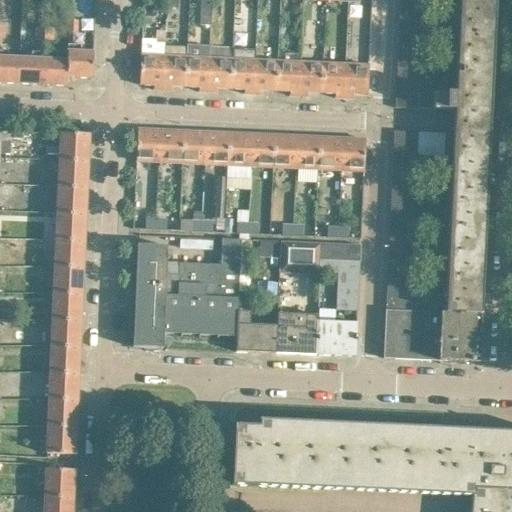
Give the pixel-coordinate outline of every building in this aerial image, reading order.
[(166,0),(166,9),(177,9),(176,0),(166,0)] [(200,0),(199,32),(209,32),(210,0),(200,0)] [(420,82),(420,95),(420,110),(454,111),(453,124),(453,134),(445,300),(445,314),(481,316),(489,136),(489,125),(495,0),(459,0),(458,33),(450,33),(447,83),(420,82)] [(399,5),(399,20),(422,21),(423,6),(399,5)] [(78,21),(69,20),(68,33),(78,33),(78,21)] [(399,20),(398,34),(421,36),(422,21),(399,20)] [(45,41),(45,29),(35,28),(35,40),(45,41)] [(45,29),(45,41),(54,41),(55,29),(45,29)] [(141,56),(139,86),(153,86),(153,91),(162,91),(164,48),(164,33),(155,32),(154,39),(141,39),(141,56)] [(398,34),(397,49),(421,50),(421,36),(398,34)] [(67,45),(67,61),(68,61),(67,78),(91,79),(93,53),(80,52),(80,46),(67,45)] [(217,89),(230,90),(232,60),(232,50),(232,48),(209,47),(209,59),(207,93),(216,93),(217,89)] [(171,87),(185,88),(186,49),(164,48),(162,91),(171,91),(171,87)] [(397,49),(397,64),(420,65),(421,50),(397,49)] [(244,95),(253,95),(254,61),(255,51),(232,50),(232,60),(230,90),(244,90),(244,95)] [(0,83),(18,84),(19,59),(7,58),(7,52),(0,51),(0,83)] [(18,84),(43,86),(44,53),(31,53),(31,59),(19,59),(18,84)] [(67,87),(67,78),(68,61),(67,61),(55,60),(55,54),(44,53),(43,86),(67,87)] [(186,58),(185,88),(199,88),(198,93),(207,93),(209,59),(186,58)] [(254,61),(253,95),(262,95),(262,91),(276,92),(277,62),(254,61)] [(289,97),(298,97),(300,63),(277,62),(276,92),(289,92),(289,97)] [(300,63),(298,97),(307,98),(307,93),(321,94),(323,64),(300,63)] [(334,99),(344,99),(345,65),(323,64),(321,94),(335,94),(334,99)] [(396,79),(419,80),(420,65),(397,64),(396,79)] [(345,65),(344,99),(352,100),(353,95),(367,96),(368,66),(345,65)] [(396,79),(395,93),(420,95),(420,82),(419,82),(419,80),(396,79)] [(394,108),(420,110),(420,95),(395,93),(394,108)] [(137,130),(136,162),(158,163),(160,131),(137,130)] [(181,164),(183,132),(160,131),(158,163),(181,164)] [(204,165),(205,133),(183,132),(181,164),(204,165)] [(393,132),(393,144),(417,145),(417,133),(393,132)] [(227,166),(228,134),(205,133),(204,165),(227,166)] [(417,133),(417,145),(416,156),(444,158),(445,134),(417,133)] [(58,161),(88,162),(89,135),(79,135),(60,134),(58,161)] [(227,166),(226,189),(249,190),(250,167),(251,135),(228,134),(227,166)] [(251,135),(250,167),(272,168),(274,136),(251,135)] [(295,169),(297,137),(274,136),(272,168),(295,169)] [(318,170),(319,138),(297,137),(295,169),(318,170)] [(341,171),(342,139),(319,138),(318,170),(341,171)] [(341,171),(363,173),(365,140),(342,139),(341,171)] [(393,144),(392,157),(416,158),(416,156),(417,145),(393,144)] [(392,157),(392,170),(416,171),(416,158),(392,157)] [(86,189),(88,162),(58,161),(57,188),(86,189)] [(392,170),(391,183),(415,184),(416,171),(392,170)] [(217,177),(215,218),(216,218),(222,218),(224,178),(217,177)] [(391,183),(390,196),(414,197),(415,184),(391,183)] [(56,214),(85,215),(86,189),(57,188),(56,214)] [(390,196),(390,209),(414,210),(414,197),(390,196)] [(390,209),(389,222),(413,223),(414,210),(390,209)] [(179,220),(178,231),(201,232),(201,221),(202,212),(192,212),(192,220),(179,220)] [(237,212),(236,234),(247,235),(247,223),(248,212),(237,212)] [(84,242),(85,215),(56,214),(55,241),(84,242)] [(145,219),(144,230),(155,231),(156,220),(145,219)] [(156,220),(155,231),(166,231),(166,230),(166,220),(156,220)] [(201,221),(201,232),(211,233),(212,221),(201,221)] [(389,222),(389,235),(413,236),(413,223),(389,222)] [(247,223),(247,235),(257,235),(258,223),(247,223)] [(281,225),(281,236),(292,237),(292,236),(293,225),(281,225)] [(293,225),(292,237),(302,237),(303,226),(293,225)] [(326,238),(338,239),(338,227),(327,227),(326,238)] [(338,227),(338,239),(348,239),(348,228),(338,227)] [(389,235),(388,247),(412,248),(413,236),(389,235)] [(182,250),(213,250),(213,240),(183,239),(182,250)] [(236,337),(237,312),(238,285),(240,241),(221,240),(220,265),(179,263),(178,276),(166,275),(167,247),(137,245),(132,348),(162,349),(162,347),(163,338),(163,334),(236,337)] [(53,267),(83,269),(84,242),(55,241),(53,267)] [(259,258),(279,258),(280,242),(260,241),(259,258)] [(320,244),(280,242),(279,258),(279,271),(319,273),(319,261),(320,244)] [(360,246),(359,245),(320,244),(319,261),(359,263),(360,246)] [(388,247),(387,260),(411,261),(412,248),(388,247)] [(387,260),(387,273),(411,274),(411,261),(387,260)] [(319,261),(319,273),(338,274),(359,275),(359,263),(319,261)] [(82,295),(83,269),(53,267),(52,294),(82,295)] [(387,273),(386,286),(410,287),(411,274),(387,273)] [(338,274),(337,286),(358,287),(359,275),(338,274)] [(410,287),(410,299),(410,300),(410,313),(439,314),(445,314),(445,300),(420,299),(420,282),(410,282),(410,287)] [(337,286),(336,299),(358,300),(358,287),(337,286)] [(386,286),(386,299),(410,300),(410,299),(410,287),(386,286)] [(51,321),(81,322),(82,295),(52,294),(51,321)] [(336,299),(336,311),(357,312),(358,300),(336,299)] [(410,300),(386,299),(385,312),(410,313),(410,300)] [(237,312),(236,337),(235,352),(275,354),(276,326),(248,325),(249,313),(237,312)] [(383,359),(438,361),(439,314),(410,313),(385,312),(383,359)] [(277,314),(276,326),(275,354),(315,356),(316,322),(317,316),(277,314)] [(439,314),(438,361),(479,363),(481,316),(445,314),(439,314)] [(79,348),(81,322),(51,321),(50,347),(79,348)] [(357,324),(316,322),(315,356),(355,358),(357,324)] [(49,374),(78,375),(79,348),(50,347),(49,374)] [(77,402),(78,375),(49,374),(47,400),(77,402)] [(46,427),(76,428),(77,402),(47,400),(46,427)] [(511,511),(511,432),(510,432),(510,433),(258,421),(258,427),(234,426),(231,486),(471,497),(469,511),(511,511)] [(75,455),(76,428),(46,427),(45,454),(75,455)] [(43,497),(73,498),(74,471),(45,470),(43,497)] [(42,511),(72,511),(73,498),(43,497),(42,511)]
